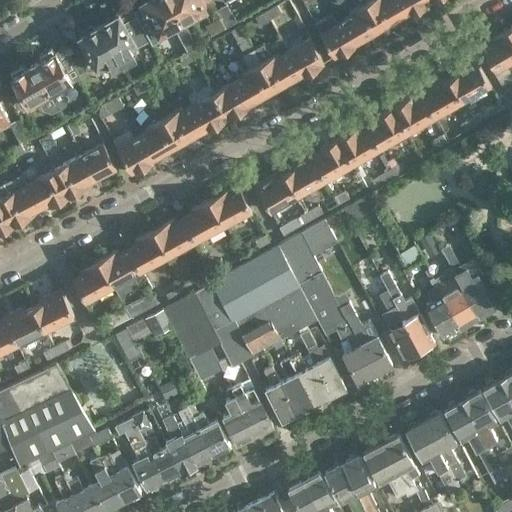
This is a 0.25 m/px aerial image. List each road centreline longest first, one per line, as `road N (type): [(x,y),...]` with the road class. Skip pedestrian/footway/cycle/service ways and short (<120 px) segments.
road 1 (residential): [(488,0),(0,273)]
road 2 (residential): [(511,334),(335,438),(183,511)]
